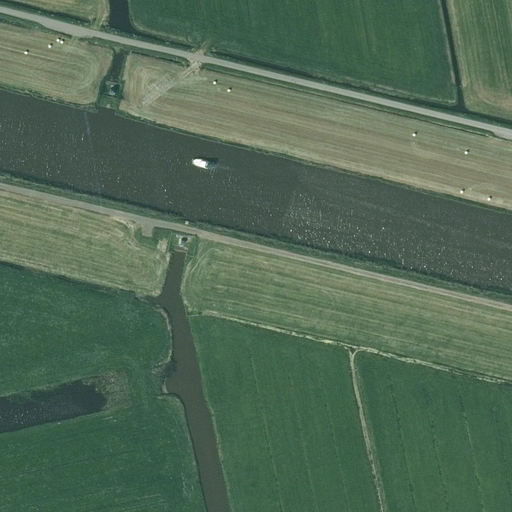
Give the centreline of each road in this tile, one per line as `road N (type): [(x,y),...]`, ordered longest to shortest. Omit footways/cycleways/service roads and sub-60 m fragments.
road 1 (unclassified): [(511,133),(0,10)]
road 2 (track): [(511,307),(0,184)]
